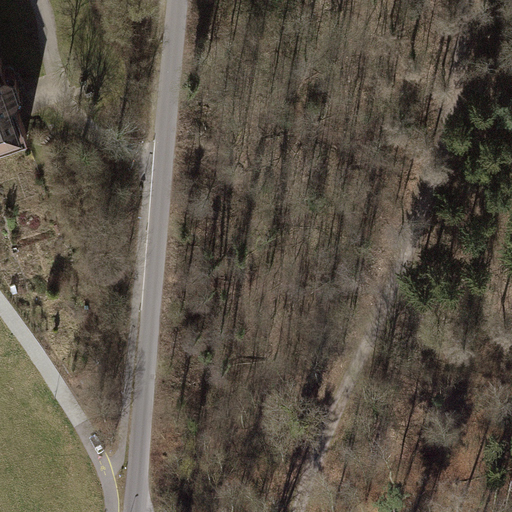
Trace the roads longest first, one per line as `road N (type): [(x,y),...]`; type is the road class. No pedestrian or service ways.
road 1 (track): [(465,0),(445,154),(299,511)]
road 2 (unclassified): [(136,511),(180,0)]
